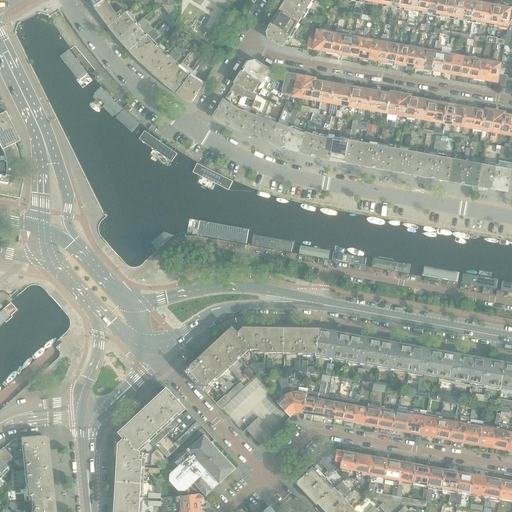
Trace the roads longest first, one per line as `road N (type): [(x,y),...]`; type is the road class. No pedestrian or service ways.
road 1 (residential): [(193,132),(272,170),(325,184),(511,216)]
road 2 (residential): [(511,100),(285,58),(248,38)]
road 3 (residential): [(511,466),(312,431),(263,474)]
road 4 (tertiary): [(511,338),(312,303)]
road 5 (tertiary): [(312,303),(254,287),(122,297)]
road 6 (residential): [(66,0),(127,81),(193,132)]
road 7 (tertiary): [(158,360),(208,316),(312,303)]
road 8 (residential): [(158,360),(263,474)]
